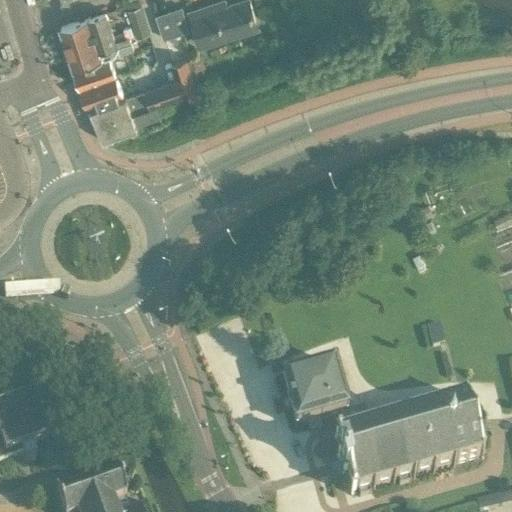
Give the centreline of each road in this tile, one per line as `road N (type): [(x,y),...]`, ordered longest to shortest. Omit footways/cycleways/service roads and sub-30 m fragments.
road 1 (primary): [(150,217),(375,119),(511,93)]
road 2 (tertiary): [(229,511),(122,301)]
